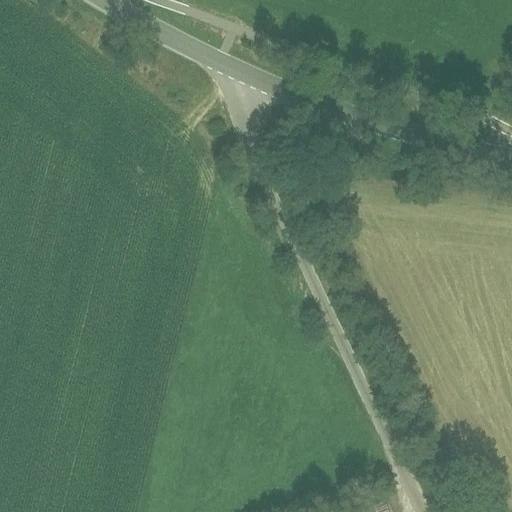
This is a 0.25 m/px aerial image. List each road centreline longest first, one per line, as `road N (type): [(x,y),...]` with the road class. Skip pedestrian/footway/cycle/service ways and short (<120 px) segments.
road 1 (unclassified): [(425,511),(280,212),(231,92),(236,73)]
road 2 (tertiary): [(236,73),(460,150),(511,158)]
road 3 (tertiary): [(96,0),(236,73)]
